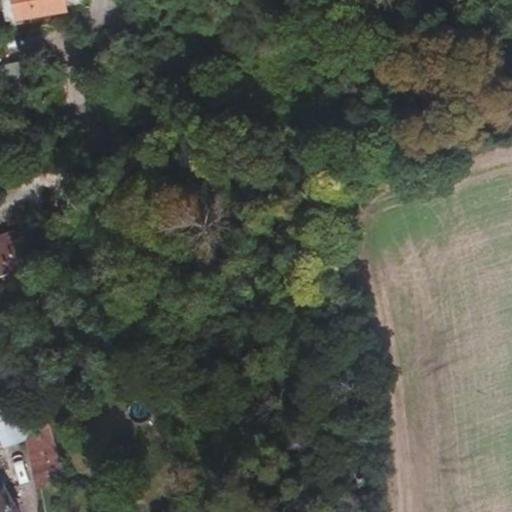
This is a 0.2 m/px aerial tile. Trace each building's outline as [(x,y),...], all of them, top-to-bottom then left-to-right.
[(18,0),(21,16),(69,9),(68,0),(18,0)] [(0,233),(0,269),(29,258),(16,227),(0,233)] [(0,408),(19,402),(15,390),(0,394),(0,408)] [(0,447),(24,438),(34,487),(65,480),(52,424),(31,432),(19,402),(0,408),(0,447)] [(0,511),(16,511),(2,482),(0,482),(0,511)]
